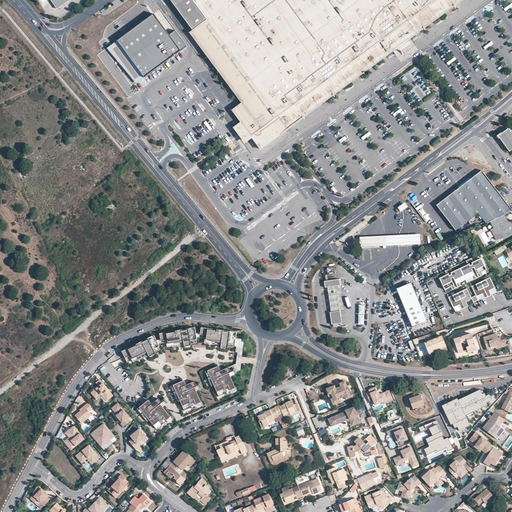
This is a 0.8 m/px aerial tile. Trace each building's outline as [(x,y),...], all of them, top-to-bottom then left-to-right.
[(51,0),(57,8),(69,0),(51,0)] [(412,42),(409,39),(417,33),(425,27),(444,13),(451,7),(461,0),(172,0),(194,28),(190,31),(238,96),(240,99),(243,103),(233,111),(243,124),(237,129),(241,134),(246,141),(252,137),(261,148),(279,135),(286,130),(287,129),(289,128),(296,122),(303,117),(312,111),(319,106),(326,100),(336,93),(355,79),(356,78),(368,69),(372,66),(378,62),(395,49),(398,53),(405,47),(412,42)] [(154,13),(118,40),(145,77),(187,46),(175,31),(170,34),(154,13)] [(145,77),(118,40),(114,43),(109,47),(126,70),(136,84),(145,77)] [(505,131),(505,134),(503,135),(502,134),(501,132),(496,135),(499,139),(500,138),(509,151),(511,149),(511,133),(511,132),(511,131),(509,128),(505,131)] [(511,211),(511,209),(496,189),(482,171),(475,176),(437,205),(452,226),(456,231),(469,221),(471,224),(477,219),(475,216),(479,214),(486,223),(487,224),(490,222),(504,215),(511,211)] [(503,237),(505,236),(506,238),(511,235),(511,224),(509,219),(507,220),(504,215),(490,222),(494,229),(491,231),(496,240),(503,237)] [(420,244),(420,234),(412,234),(376,235),(361,236),(361,246),(377,246),(412,244),(420,244)] [(506,245),(494,251),(496,255),(505,250),(508,249),(506,245)] [(480,272),(486,269),(481,259),(473,262),(472,263),(472,265),(474,268),(475,270),(479,278),(482,276),(480,273),(480,272)] [(476,279),(473,271),(470,266),(469,264),(468,265),(460,269),(465,279),(471,276),(472,277),(473,280),(476,279)] [(465,279),(460,269),(452,272),(451,273),(452,275),(454,280),(458,288),(461,286),(459,283),(459,282),(465,279)] [(455,289),(452,281),(451,280),(451,279),(449,276),(448,274),(447,275),(439,279),(444,289),(450,286),(451,287),(452,291),(455,289)] [(342,286),(341,279),(326,281),(327,288),(329,287),(336,287),(337,286),(342,286)] [(495,288),(491,279),(487,281),(486,279),(481,282),(488,297),(492,295),(489,291),(495,288)] [(477,286),(472,288),(476,295),(477,297),(483,294),(485,298),(488,297),(481,282),(476,284),(477,286)] [(411,283),(397,289),(413,328),(428,322),(411,283)] [(336,287),(329,287),(331,300),(332,312),(340,311),(338,299),(337,286),(336,287)] [(471,298),(467,290),(463,292),(463,291),(457,293),(465,308),(468,306),(466,302),(472,299),(471,298)] [(453,297),(449,299),(453,308),(459,305),(461,310),(465,308),(457,293),(452,296),(453,297)] [(332,312),(331,312),(332,319),(332,324),(342,323),(342,318),(341,311),(340,311),(332,312)] [(174,332),(160,334),(162,348),(167,347),(168,350),(174,348),(174,346),(181,345),(180,343),(182,342),(182,344),(185,344),(185,348),(193,346),(192,342),(198,341),(196,328),(175,332),(176,335),(175,335),(174,332)] [(216,330),(202,328),(200,342),(205,343),(205,345),(212,346),(212,343),(219,344),(219,342),(221,342),(220,344),(223,344),(223,348),(230,349),(230,344),(237,345),(238,332),(218,330),(217,333),(216,333),(216,330)] [(465,343),(465,344),(468,343),(470,347),(467,348),(469,353),(477,350),(471,334),(455,340),(459,354),(465,352),(462,343),(465,343)] [(498,338),(496,334),(484,338),(487,349),(496,346),(496,348),(497,349),(507,346),(505,340),(502,341),(501,337),(498,338)] [(134,345),(121,351),(127,364),(132,362),(132,364),(139,361),(138,359),(144,356),(143,354),(144,354),(145,355),(148,354),(149,358),(156,355),(154,350),(160,348),(154,336),(135,345),(137,348),(136,349),(134,345)] [(425,344),(429,353),(442,348),(443,351),(447,349),(442,337),(425,344)] [(443,351),(442,348),(429,353),(430,357),(443,351)] [(219,369),(208,373),(214,388),(217,387),(221,398),(239,390),(234,377),(240,375),(238,370),(233,372),(232,368),(223,372),(222,370),(220,371),(219,369)] [(113,396),(100,380),(96,383),(99,386),(96,388),(94,390),(91,393),(95,398),(101,394),(106,401),(113,396)] [(183,381),(172,386),(178,400),(180,399),(185,410),(203,403),(198,390),(204,387),(202,383),(197,385),(196,381),(187,384),(186,382),(183,383),(183,381)] [(331,399),(333,404),(352,397),(350,392),(351,390),(349,387),(348,386),(345,381),(340,383),(341,386),(339,387),(337,388),(336,389),(334,385),(332,386),(328,388),(326,389),(329,394),(330,394),(332,399),(331,399)] [(369,391),(366,393),(370,402),(373,400),(373,401),(379,403),(392,398),(389,392),(383,395),(378,393),(377,391),(375,387),(369,390),(369,391)] [(458,398),(442,405),(451,424),(454,422),(456,427),(458,426),(459,429),(472,423),(467,414),(488,403),(487,401),(492,398),(490,393),(486,395),(485,392),(482,393),(481,389),(459,399),(458,398)] [(508,412),(511,406),(511,405),(511,393),(510,392),(501,408),(508,412)] [(412,407),(413,409),(419,406),(424,404),(419,394),(408,399),(412,407)] [(147,402),(137,409),(147,421),(149,420),(156,429),(172,417),(163,406),(169,402),(166,398),(161,401),(159,398),(151,404),(150,402),(148,404),(147,402)] [(282,413),(282,414),(288,411),(289,414),(297,411),(293,404),(291,400),(284,403),(285,404),(279,406),(278,405),(274,406),(274,407),(277,414),(282,413)] [(93,409),(88,403),(85,406),(86,407),(81,411),(76,416),(82,424),(93,415),(90,412),(93,409)] [(128,417),(118,403),(111,409),(116,416),(118,418),(117,419),(120,423),(119,424),(122,427),(129,422),(126,418),(128,417)] [(348,417),(352,418),(353,420),(350,421),(352,425),(361,421),(355,406),(346,410),(346,411),(336,415),(339,423),(346,420),(345,417),(348,417)] [(274,407),(263,412),(263,413),(257,415),(259,420),(261,419),(264,427),(269,424),(267,421),(273,418),(278,416),(277,414),(274,407)] [(391,419),(396,417),(393,409),(388,411),(391,419)] [(499,426),(497,424),(499,422),(500,424),(501,423),(503,424),(505,420),(493,413),(491,416),(488,414),(487,417),(489,419),(482,428),(494,437),(498,432),(497,431),(499,428),(500,427),(499,426)] [(114,437),(104,424),(91,434),(101,447),(114,437)] [(404,441),(408,439),(403,429),(401,424),(392,428),(395,432),(396,434),(395,434),(396,435),(394,436),(396,442),(403,439),(404,441)] [(441,431),(438,424),(430,428),(435,437),(429,440),(432,447),(426,450),(428,453),(436,449),(437,452),(447,446),(450,451),(455,449),(449,437),(445,439),(444,437),(446,436),(443,430),(441,431)] [(84,439),(74,426),(65,432),(69,437),(71,440),(66,444),(71,450),(84,439)] [(147,437),(140,428),(136,431),(134,433),(133,432),(129,435),(132,439),(129,441),(136,450),(140,454),(142,452),(139,447),(142,445),(140,442),(142,441),(147,437)] [(470,438),(476,443),(475,444),(473,446),(476,448),(479,451),(481,449),(484,452),(489,445),(490,444),(475,432),(470,438)] [(354,452),(358,451),(361,448),(365,452),(366,457),(372,455),(371,450),(370,451),(368,449),(376,442),(370,435),(363,441),(359,437),(354,442),(357,445),(353,446),(352,445),(347,447),(350,458),(355,456),(354,452)] [(228,453),(228,454),(236,451),(235,449),(239,448),(240,449),(241,454),(246,452),(239,436),(235,438),(236,441),(230,444),(228,441),(219,445),(220,449),(216,450),(219,457),(228,453)] [(228,441),(230,444),(236,441),(235,438),(234,436),(227,439),(228,441)] [(271,456),(273,460),(286,455),(286,449),(286,441),(284,441),(283,438),(276,438),(276,444),(278,444),(278,449),(276,449),(267,453),(269,457),(271,456)] [(409,459),(411,464),(417,461),(411,446),(407,448),(406,444),(398,448),(401,455),(402,456),(400,457),(399,456),(395,458),(394,459),(397,466),(404,463),(404,461),(409,459)] [(92,449),(89,445),(75,456),(81,463),(87,459),(88,458),(90,460),(92,458),(95,461),(100,458),(93,450),(93,451),(91,449),(92,449)] [(489,445),(484,452),(488,455),(483,462),(489,466),(490,464),(492,463),(495,464),(502,453),(489,445)] [(271,456),(269,457),(271,464),(272,465),(273,465),(281,461),(287,459),(289,457),(290,455),(290,453),(290,449),(286,449),(286,455),(273,460),(271,456)] [(174,463),(182,470),(188,464),(193,458),(185,451),(174,463)] [(454,476),(456,473),(458,472),(462,476),(468,472),(464,467),(462,468),(461,466),(462,465),(466,461),(460,455),(454,458),(448,464),(451,467),(449,468),(449,471),(454,476)] [(173,461),(169,458),(164,463),(162,465),(166,469),(167,469),(173,461)] [(185,479),(179,474),(183,470),(182,470),(174,463),(173,461),(167,469),(169,471),(166,474),(171,478),(171,477),(180,485),(185,479)] [(438,479),(437,478),(441,474),(442,475),(443,477),(446,473),(439,465),(435,469),(434,467),(431,470),(430,470),(426,473),(424,471),(420,475),(431,487),(435,483),(437,485),(440,481),(438,479)] [(332,483),(336,482),(339,489),(346,485),(344,481),(347,480),(343,469),(337,471),(335,467),(328,470),(331,478),(330,478),(332,483)] [(373,478),(378,476),(376,472),(372,474),(371,473),(354,480),(356,486),(360,485),(362,491),(376,485),(373,478)] [(127,478),(122,473),(116,480),(117,481),(115,482),(112,486),(115,489),(112,493),(116,497),(128,485),(127,484),(129,481),(126,479),(127,478)] [(410,490),(409,490),(411,488),(412,488),(413,488),(416,485),(417,485),(421,482),(415,476),(411,479),(410,479),(405,484),(399,482),(397,490),(402,492),(401,496),(408,499),(410,494),(410,493),(409,493),(410,490)] [(194,498),(196,496),(200,500),(201,499),(206,503),(210,498),(209,497),(212,494),(210,492),(211,492),(208,489),(209,488),(206,485),(207,484),(205,481),(202,478),(197,483),(198,483),(194,487),(193,486),(186,493),(193,499),(194,498)] [(320,491),(315,479),(298,487),(302,497),(305,495),(305,494),(312,491),(312,493),(312,494),(320,491)] [(45,490),(40,485),(37,486),(31,497),(36,501),(39,498),(45,504),(51,498),(47,494),(44,491),(45,490)] [(284,498),(286,502),(293,499),(293,501),(298,499),(297,498),(302,497),(298,487),(298,486),(289,490),(287,486),(281,489),(283,493),(280,495),(282,499),(284,498)] [(482,500),(485,503),(489,500),(493,496),(486,489),(474,499),(478,504),(482,500)] [(373,507),(377,506),(378,506),(378,508),(383,510),(384,507),(386,507),(392,501),(391,499),(387,497),(382,496),(383,494),(381,490),(365,498),(368,505),(371,503),(373,507)] [(139,510),(142,506),(144,504),(145,505),(146,506),(151,501),(142,493),(138,498),(137,498),(134,501),(135,503),(130,508),(133,511),(139,511),(140,511),(139,510)] [(258,511),(257,509),(263,506),(264,508),(272,505),(268,494),(253,500),(254,504),(251,505),(251,506),(253,511),(258,511)] [(101,511),(108,505),(100,497),(92,505),(93,507),(92,509),(90,507),(89,508),(87,507),(83,511),(84,511),(101,511)] [(360,511),(355,498),(339,505),(341,511),(360,511)] [(67,511),(66,510),(64,508),(58,501),(52,507),(57,511),(67,511)]
